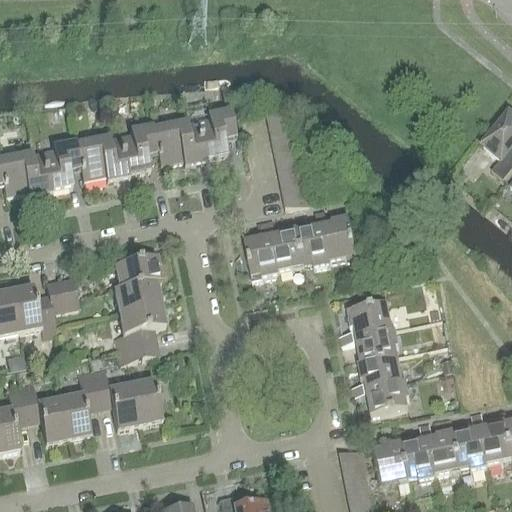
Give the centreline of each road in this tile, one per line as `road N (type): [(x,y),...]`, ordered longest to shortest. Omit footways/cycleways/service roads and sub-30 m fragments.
road 1 (residential): [(237,460),(334,440),(311,328),(213,347)]
road 2 (residential): [(0,507),(237,460)]
road 3 (residential): [(0,260),(188,221)]
road 4 (residential): [(213,347),(188,221)]
